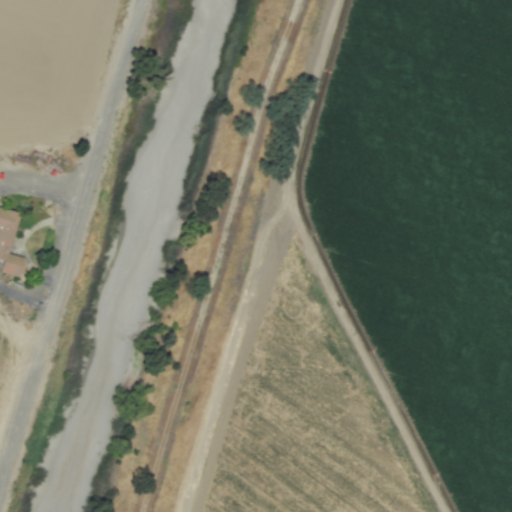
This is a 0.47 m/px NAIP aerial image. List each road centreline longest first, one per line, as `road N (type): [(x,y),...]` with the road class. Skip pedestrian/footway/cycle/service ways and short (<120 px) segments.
road 1 (track): [(145,511),(264,96),(300,0)]
road 2 (residential): [(0,497),(142,0)]
